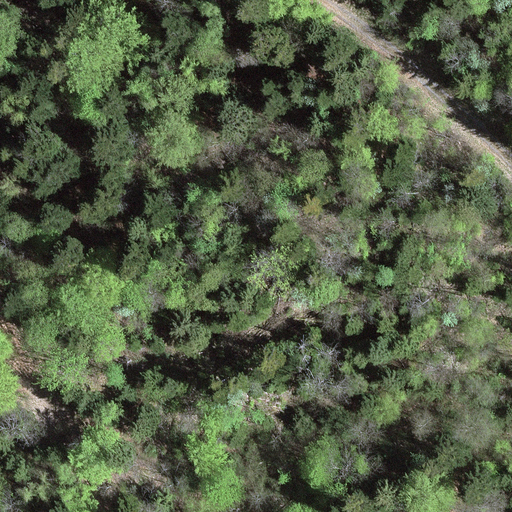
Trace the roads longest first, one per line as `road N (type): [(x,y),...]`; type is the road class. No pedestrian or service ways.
road 1 (track): [(511,160),(397,52),(323,0)]
road 2 (track): [(0,303),(110,511)]
